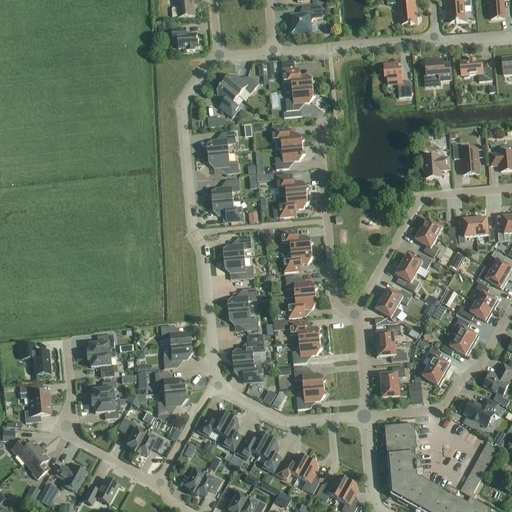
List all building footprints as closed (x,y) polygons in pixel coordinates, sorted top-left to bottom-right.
[(194,17),(192,0),(168,0),(169,0),(171,0),(176,0),(177,9),(172,9),(171,11),(172,18),(178,18),(178,19),(194,17)] [(402,0),(386,0),(387,5),(398,4),(399,11),(398,13),(398,17),(400,18),(400,27),(410,26),(410,27),(413,27),(412,25),(416,25),(414,10),(415,10),(414,2),(403,4),(402,0)] [(469,0),(456,0),(456,1),(454,1),(454,2),(447,2),(447,10),(448,10),(449,24),(456,23),(456,24),(465,24),(463,8),(470,7),(469,0)] [(492,0),(493,1),(489,1),(490,21),(504,20),(503,3),(509,2),(508,0),(492,0)] [(321,7),(302,9),(303,15),(290,16),(291,30),(289,34),(295,39),(298,36),(312,35),(311,23),(313,20),(323,19),(321,7)] [(472,8),(474,30),(489,29),(488,7),(472,8)] [(197,40),(197,35),(186,36),(186,29),(172,31),(173,43),(178,43),(178,51),(186,50),(186,52),(194,51),(194,49),(198,49),(198,44),(199,43),(198,41),(197,40)] [(511,58),(502,60),(503,77),(511,75),(511,58)] [(451,81),(450,64),(443,65),(442,61),(425,62),(426,77),(424,78),(425,90),(441,88),(441,82),(451,81)] [(492,83),(490,69),(482,69),(482,61),(475,62),(475,61),(469,61),(469,63),(460,63),(461,77),(463,77),(463,78),(464,79),(468,79),(469,78),(469,77),(478,76),(479,84),(492,83)] [(314,83),(307,76),(302,77),(302,76),(295,70),(295,63),(282,64),(283,71),(282,71),(283,84),(291,83),(292,92),(313,90),(312,85),(314,83)] [(399,71),(398,64),(383,66),(384,80),(387,80),(388,87),(397,86),(399,100),(412,99),(410,83),(402,83),(401,71),(399,71)] [(260,78),(268,78),(267,67),(259,67),(260,78)] [(239,80),(235,77),(225,78),(225,81),(223,85),(239,98),(245,103),(258,86),(248,78),(247,79),(239,80)] [(239,98),(223,85),(220,89),(216,89),(218,99),(224,104),(220,109),(232,119),(240,110),(234,105),(239,98)] [(285,101),(286,113),(284,114),(284,120),(302,118),(301,112),(299,112),(304,106),(304,105),(309,104),(316,97),(313,94),(313,90),(292,92),(293,100),(285,101)] [(208,120),(209,129),(226,128),(226,121),(217,119),(208,120)] [(192,124),(193,132),(201,131),(200,123),(192,124)] [(285,129),(272,130),(273,142),(276,142),(277,151),(282,150),(302,148),(302,144),(304,141),(296,135),(292,135),(289,133),(289,128),(285,129)] [(211,142),(205,150),(207,152),(208,157),(229,155),(228,146),(235,146),(234,133),(221,134),(221,135),(216,142),(211,142)] [(463,177),(479,175),(477,151),(461,152),(461,146),(453,147),(454,161),(462,161),(463,177)] [(282,159),(275,159),(276,172),(289,171),(294,164),(294,163),(299,163),(305,155),(303,153),(302,148),(282,150),(282,159)] [(511,153),(499,154),(499,155),(489,156),(490,168),(500,167),(501,174),(511,172),(511,153)] [(262,154),(255,154),(257,176),(264,175),(262,154)] [(229,155),(208,157),(208,161),(206,164),(214,170),(215,177),(238,175),(237,163),(229,163),(229,155)] [(439,157),(424,159),(424,166),(422,167),(423,172),(425,173),(426,180),(441,179),(440,172),(450,171),(449,159),(439,160),(439,157)] [(249,177),(257,176),(256,167),(248,168),(249,177)] [(306,191),(308,189),(301,183),(296,183),(293,180),(293,176),(276,178),(277,190),(280,190),(281,198),(286,198),(307,196),(306,191)] [(258,184),(257,177),(249,178),(250,185),(258,184)] [(221,190),(215,190),(209,198),(212,200),(212,204),(233,203),(232,194),(240,193),(239,181),(226,182),(226,183),(221,190)] [(307,196),(286,198),(287,207),(279,207),(280,220),(297,218),(296,214),(299,211),(303,210),(310,203),(307,201),(307,196)] [(233,203),(212,204),(213,209),(210,212),(218,218),(224,225),(243,223),(241,211),(234,211),(233,203)] [(257,214),(249,215),(250,224),(258,223),(257,214)] [(511,216),(502,217),(504,231),(498,232),(498,244),(509,243),(509,236),(511,235),(511,216)] [(487,218),(475,219),(476,238),(488,237),(489,243),(495,242),(494,230),(488,231),(487,218)] [(475,219),(463,220),(464,233),(458,233),(459,245),(465,245),(465,239),(476,238),(475,219)] [(420,231),(437,240),(443,230),(425,220),(420,231)] [(298,231),(294,231),(281,233),(282,245),(290,244),(291,253),(311,251),(311,246),(313,244),(305,237),(301,238),(298,235),(298,231)] [(434,260),(439,250),(433,247),(437,240),(420,231),(414,241),(426,248),(423,253),(434,260)] [(238,240),(232,247),(227,247),(221,255),(223,257),(224,262),(245,260),(244,251),(252,251),(250,238),(237,239),(238,240)] [(455,241),(450,241),(447,245),(456,250),(455,241)] [(311,251),(291,253),(291,261),(284,262),(285,274),(301,273),(301,269),(303,266),(308,265),(314,258),(312,255),(311,251)] [(505,259),(494,253),(491,258),(497,261),(491,272),(508,281),(511,274),(511,269),(502,264),(505,259)] [(418,262),(406,255),(400,265),(416,275),(419,268),(426,272),(432,263),(421,257),(418,262)] [(245,260),(224,262),(224,266),(222,269),(230,275),(234,275),(241,281),(254,280),(253,268),(245,269),(245,260)] [(416,275),(400,265),(394,276),(406,283),(403,288),(414,294),(419,285),(412,281),(416,275)] [(508,281),(491,272),(485,282),(480,278),(476,284),(479,285),(487,290),(490,285),(502,292),(508,281)] [(427,275),(424,279),(431,285),(434,280),(427,275)] [(305,283),(298,277),(285,279),(286,291),(294,290),(295,299),(315,297),(315,292),(317,290),(310,283),(305,284),(305,283)] [(479,285),(476,291),(482,294),(476,304),(493,314),(499,304),(486,296),(489,291),(487,290),(479,285)] [(242,292),(237,299),(232,299),(225,307),(228,309),(228,314),(249,312),(248,303),(256,302),(255,290),(242,291),(242,292)] [(380,300),(397,310),(401,304),(407,307),(412,298),(401,292),(398,297),(386,290),(380,300)] [(443,301),(452,305),(457,296),(449,291),(443,301)] [(296,307),(288,308),(289,320),(302,319),(307,312),(312,311),(318,303),(316,301),(315,297),(295,299),(296,307)] [(397,310),(380,300),(374,311),(391,321),(393,322),(397,319),(402,313),(397,310)] [(493,314),(476,304),(471,313),(462,308),(458,314),(472,322),(475,317),(487,324),(493,314)] [(429,305),(423,315),(429,318),(435,309),(429,305)] [(439,307),(436,313),(443,317),(446,311),(439,307)] [(249,312),(228,314),(229,318),(227,321),(234,327),(239,327),(246,333),(259,332),(258,320),(250,320),(249,312)] [(467,331),(469,326),(459,320),(454,329),(460,333),(456,339),(473,349),(479,338),(467,331)] [(307,323),(302,323),(290,324),(291,336),(298,336),(299,344),(320,343),(319,338),(321,335),(314,329),(313,329),(307,323)] [(395,346),(395,344),(394,339),(401,338),(400,327),(388,328),(389,334),(374,336),(375,347),(395,346)] [(180,334),(173,329),(173,328),(160,329),(161,341),(169,341),(170,349),(190,347),(190,343),(192,340),(184,334),(180,334)] [(268,337),(269,329),(260,328),(259,336),(268,337)] [(420,336),(411,332),(408,337),(417,342),(420,336)] [(86,358),(114,356),(114,351),(108,352),(107,345),(110,345),(110,337),(96,338),(97,345),(88,346),(89,354),(86,354),(86,358)] [(266,354),(264,337),(247,338),(247,344),(241,351),(236,351),(230,359),(233,361),(233,365),(254,363),(253,355),(266,354)] [(456,339),(453,344),(450,349),(444,346),(441,351),(452,357),(455,352),(467,359),(473,349),(456,339)] [(142,351),(146,346),(140,341),(136,346),(142,351)] [(300,353),(292,354),(293,366),(306,365),(312,357),(316,357),(323,349),(320,347),(320,343),(299,344),(300,353)] [(50,376),(48,353),(35,354),(34,346),(19,347),(20,361),(32,360),(34,377),(50,376)] [(407,354),(404,355),(403,352),(396,353),(395,346),(375,347),(377,359),(391,358),(391,364),(407,362),(407,354)] [(190,347),(170,349),(170,358),(163,359),(164,371),(177,370),(183,362),(187,362),(193,354),(191,352),(190,347)] [(442,355),(431,349),(426,359),(432,362),(428,368),(445,378),(451,368),(439,360),(442,355)] [(4,365),(14,366),(14,351),(4,351),(4,365)] [(114,356),(86,358),(86,363),(89,362),(90,370),(99,369),(100,376),(101,380),(114,379),(113,367),(110,367),(109,360),(115,360),(114,356)] [(261,363),(254,363),(233,365),(234,370),(231,373),(239,379),(244,378),(245,385),(250,385),(263,384),(261,363)] [(492,375),(484,389),(497,396),(495,400),(503,404),(505,400),(503,399),(510,385),(509,384),(511,378),(511,370),(504,366),(498,378),(492,375)] [(405,379),(404,375),(404,368),(392,370),(393,375),(378,377),(379,389),(399,387),(398,380),(405,379)] [(445,378),(428,368),(422,379),(439,388),(445,378)] [(306,369),(293,370),(295,382),(302,382),(303,390),(324,388),(323,384),(326,381),(318,375),(313,375),(306,369)] [(28,385),(27,374),(26,374),(26,373),(19,373),(19,385),(28,385)] [(71,385),(81,384),(80,378),(95,377),(95,374),(70,375),(71,385)] [(138,383),(146,382),(146,374),(137,375),(138,383)] [(174,380),(167,374),(154,375),(155,387),(163,386),(164,395),(184,393),(184,389),(186,386),(178,380),(174,380)] [(93,399),(90,400),(90,404),(119,401),(118,397),(113,398),(112,391),(115,390),(114,383),(101,384),(101,391),(92,392),(93,399)] [(49,405),(48,393),(38,394),(37,387),(19,389),(20,400),(28,400),(29,407),(49,405)] [(400,394),(399,387),(379,389),(380,401),(407,398),(406,393),(400,394)] [(324,388),(303,390),(304,399),(296,400),(298,412),(311,411),(316,404),(316,403),(321,403),(327,395),(324,393),(324,388)] [(184,393),(164,395),(164,404),(157,404),(158,417),(171,416),(177,408),(181,408),(187,400),(185,398),(184,393)] [(464,416),(467,418),(463,425),(477,433),(481,426),(487,429),(489,425),(491,426),(493,426),(495,422),(494,420),(492,419),(495,415),(498,417),(503,410),(486,400),(482,408),(472,402),(464,416)] [(118,420),(117,413),(119,413),(120,413),(119,407),(125,406),(125,401),(119,401),(90,404),(91,408),(94,408),(95,415),(104,415),(104,422),(118,420)] [(273,407),(279,410),(282,404),(276,401),(273,407)] [(49,405),(29,407),(29,413),(24,414),(25,425),(40,424),(40,418),(50,417),(49,405)] [(219,436),(229,418),(225,416),(224,413),(214,415),(210,422),(204,419),(197,433),(207,439),(211,432),(219,436)] [(150,426),(154,419),(146,415),(143,422),(150,426)] [(233,420),(229,418),(219,436),(226,440),(223,447),(234,453),(241,439),(237,437),(236,434),(239,429),(236,419),(233,420)] [(137,428),(131,424),(124,420),(118,431),(125,435),(124,436),(130,439),(126,448),(132,451),(131,454),(135,456),(148,431),(145,429),(142,434),(136,431),(137,428)] [(415,427),(385,430),(391,497),(417,511),(487,511),(472,504),(476,497),(473,496),(497,452),(486,446),(460,493),(470,499),(469,502),(470,503),(468,507),(457,502),(460,497),(448,491),(446,495),(418,480),(418,475),(423,475),(422,466),(417,466),(416,452),(417,452),(415,427)] [(172,430),(167,439),(175,443),(180,434),(172,430)] [(148,431),(135,456),(138,458),(140,455),(146,459),(151,451),(157,454),(163,443),(157,439),(155,441),(149,438),(152,433),(148,431)] [(2,444),(14,445),(15,433),(3,432),(2,444)] [(500,446),(506,436),(500,433),(494,443),(500,446)] [(251,454),(258,458),(268,440),(264,438),(263,434),(254,437),(251,441),(245,438),(236,455),(247,461),(251,454)] [(268,440),(258,458),(266,462),(262,469),(273,475),(281,461),(277,458),(276,455),(278,451),(276,441),(272,442),(268,440)] [(28,447),(23,441),(10,452),(16,458),(17,456),(25,466),(40,452),(33,443),(28,447)] [(206,443),(203,450),(209,453),(213,447),(206,443)] [(190,445),(184,456),(191,460),(197,449),(190,445)] [(48,462),(40,452),(25,466),(33,475),(31,476),(36,482),(47,473),(42,467),(48,462)] [(289,466),(283,462),(276,476),(286,482),(290,475),(298,480),(308,461),(304,459),(303,456),(293,459),(289,466)] [(215,458),(211,466),(217,469),(221,462),(215,458)] [(312,464),(308,461),(298,480),(305,484),(302,491),(313,496),(319,485),(313,482),(318,472),(315,463),(312,464)] [(196,469),(189,465),(182,477),(189,481),(184,489),(191,492),(189,495),(193,497),(207,472),(203,470),(200,475),(194,472),(196,469)] [(86,475),(73,468),(71,472),(61,467),(55,478),(65,483),(62,487),(75,495),(86,475)] [(210,474),(207,472),(193,497),(197,499),(198,496),(205,500),(209,492),(215,495),(222,483),(215,480),(214,482),(208,479),(210,474)] [(240,483),(244,477),(236,472),(232,478),(240,483)] [(267,485),(271,478),(264,475),(261,481),(267,485)] [(343,481),(342,478),(333,480),(328,490),(321,487),(315,498),(326,504),(330,497),(337,501),(347,483),(343,481)] [(108,506),(118,488),(105,480),(97,493),(89,489),(82,502),(92,507),(96,500),(108,506)] [(347,483),(337,501),(345,505),(341,511),(355,511),(358,507),(352,503),(357,494),(355,484),(351,485),(347,483)] [(47,485),(37,503),(49,510),(59,492),(47,485)] [(262,485),(260,490),(265,493),(268,488),(262,485)] [(35,503),(40,492),(32,487),(26,498),(27,499),(25,503),(28,505),(31,506),(33,502),(35,503)] [(240,511),(250,496),(246,494),(243,499),(237,495),(239,493),(232,489),(226,501),(232,504),(227,511),(240,511)] [(19,505),(24,495),(15,491),(10,500),(19,505)] [(274,504),(286,511),(292,500),(280,494),(274,504)] [(250,496),(240,511),(262,511),(265,507),(258,504),(257,506),(251,503),(254,498),(250,496)]
